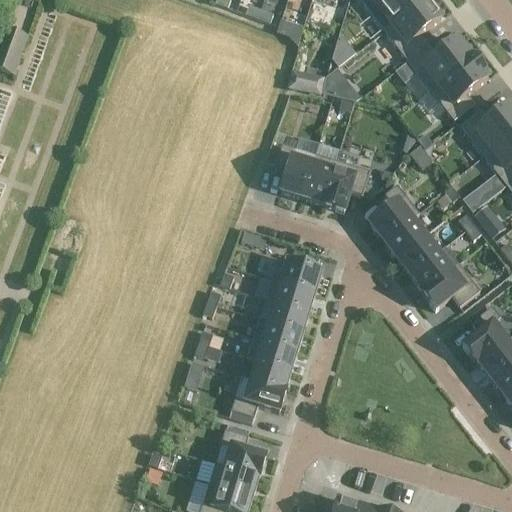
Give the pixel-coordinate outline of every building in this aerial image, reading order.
[(224,0),(217,0),(215,7),(227,12),(231,2),(224,0)] [(367,0),(360,6),(383,36),(428,2),(426,0),(367,0)] [(428,2),(383,36),(407,66),(428,50),(423,44),(421,41),(444,23),(428,2)] [(249,9),(245,18),(258,23),(261,13),(249,9)] [(261,13),(258,23),(270,27),(273,18),(261,13)] [(289,28),(286,39),(288,40),(297,50),(303,30),(302,30),(302,32),(289,28)] [(28,39),(5,31),(0,46),(0,74),(14,80),(28,39)] [(428,50),(407,66),(430,96),(474,62),(458,41),(435,59),(428,50)] [(474,62),(430,96),(453,126),(474,110),(467,101),(491,82),(474,62)] [(308,95),(308,96),(320,99),(321,98),(322,89),(310,86),(308,95)] [(351,116),(354,106),(342,103),(339,113),(351,116)] [(480,115),(459,131),(483,161),(511,138),(511,107),(511,106),(487,124),(480,115)] [(511,138),(483,161),(506,191),(511,186),(511,138)] [(403,140),(398,155),(405,157),(410,142),(403,140)] [(301,202),(315,159),(282,149),(274,173),(286,177),(280,196),(301,202)] [(301,202),(322,208),(335,165),(316,159),(315,159),(301,202)] [(369,176),(335,165),(322,208),(321,210),(344,216),(350,196),(362,200),(369,176)] [(383,173),(380,183),(385,184),(392,176),(383,173)] [(369,227),(382,245),(418,217),(397,190),(377,205),(384,215),(369,227)] [(459,201),(452,191),(444,197),(451,207),(459,201)] [(487,212),(473,222),(480,231),(493,220),(487,212)] [(382,245),(396,262),(428,237),(415,221),(419,218),(418,217),(382,245)] [(465,234),(473,228),(466,218),(458,224),(465,234)] [(473,228),(465,234),(473,244),(481,238),(473,228)] [(409,279),(437,257),(424,241),(428,238),(428,237),(396,262),(409,279)] [(511,252),(508,247),(500,253),(508,263),(511,260),(511,252)] [(409,279),(422,296),(450,274),(437,257),(409,279)] [(278,262),(271,284),(315,297),(321,275),(278,262)] [(450,274),(422,296),(421,296),(435,315),(452,302),(459,312),(480,296),(458,268),(450,274)] [(229,293),(234,281),(224,277),(220,289),(229,293)] [(271,284),(265,303),(309,316),(315,297),(271,284)] [(217,311),(221,300),(212,296),(207,308),(217,311)] [(259,322),(259,323),(303,336),(309,316),(265,303),(265,304),(275,307),(269,325),(259,322)] [(213,323),(217,311),(207,308),(203,320),(213,323)] [(477,368),(478,367),(506,346),(492,328),(500,322),(491,311),(471,327),(479,337),(463,350),(477,368)] [(259,323),(253,342),(297,355),(303,336),(259,323)] [(208,351),(212,339),(203,336),(199,347),(208,351)] [(253,342),(247,362),(291,375),(297,355),(253,342)] [(511,353),(506,346),(478,367),(491,384),(511,367),(511,353)] [(204,362),(208,351),(199,347),(195,359),(204,362)] [(247,362),(257,365),(251,384),(285,394),(291,375),(247,362)] [(511,367),(491,384),(504,401),(511,394),(511,367)] [(235,402),(231,415),(254,422),(258,410),(279,417),(286,395),(285,394),(251,384),(241,381),(235,402)] [(215,467),(215,468),(259,482),(266,460),(245,454),(248,442),(225,435),(221,448),(230,451),(224,470),(215,467)] [(157,472),(162,460),(152,457),(148,469),(157,472)] [(215,468),(209,488),(252,501),(258,482),(259,482),(215,468)] [(149,471),(145,484),(158,488),(162,475),(149,471)] [(203,508),(201,511),(248,511),(252,501),(209,488),(208,489),(203,508)]
